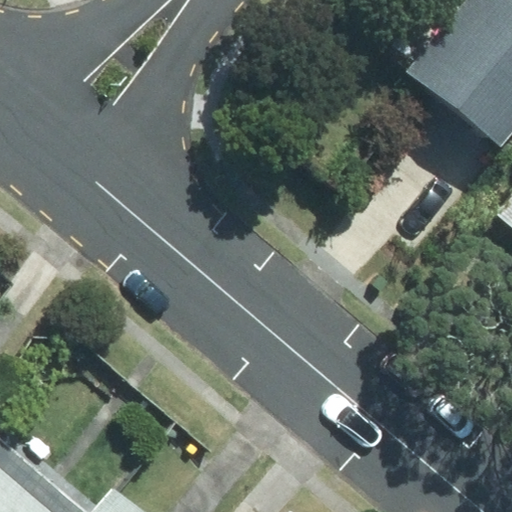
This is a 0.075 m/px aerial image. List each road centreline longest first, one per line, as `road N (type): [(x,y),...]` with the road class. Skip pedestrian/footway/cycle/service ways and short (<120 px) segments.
road 1 (tertiary): [(484,511),(89,174)]
road 2 (residential): [(212,0),(187,47),(89,174)]
road 3 (residential): [(11,109),(122,0)]
